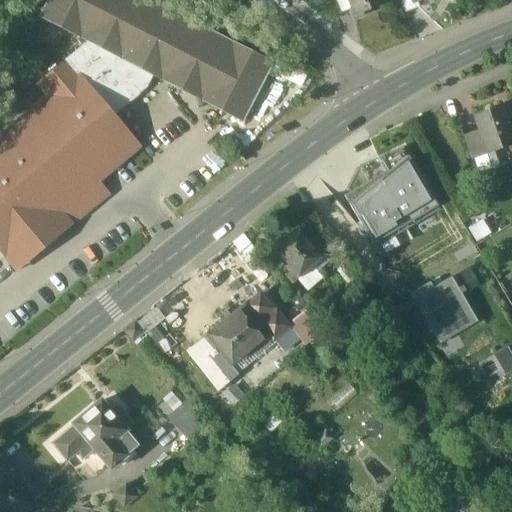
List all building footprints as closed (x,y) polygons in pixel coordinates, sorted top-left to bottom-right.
[(271,65),(146,0),(50,0),(42,17),(89,42),(154,75),(242,121),(271,65)] [(347,0),(351,9),(348,10),(353,20),(363,16),(362,13),(384,3),(383,0),(347,0)] [(414,4),(412,0),(399,0),(403,8),(414,4)] [(154,75),(89,42),(57,69),(68,82),(78,73),(114,116),(146,89),(154,75)] [(57,69),(37,85),(39,87),(44,92),(48,98),(68,82),(57,69)] [(48,98),(0,138),(0,253),(5,259),(6,259),(10,263),(25,251),(21,246),(58,215),(69,229),(109,195),(98,182),(139,147),(114,116),(78,73),(68,82),(48,98)] [(511,132),(503,106),(473,117),(478,132),(487,155),(511,145),(511,132)] [(478,132),(465,136),(473,159),(487,155),(478,132)] [(342,195),(374,248),(440,209),(404,148),(360,167),(342,195)] [(18,272),(69,229),(58,215),(21,246),(25,251),(10,263),(18,272)] [(322,259),(299,232),(276,251),(288,265),(282,270),(293,283),(322,259)] [(364,286),(347,264),(336,272),(353,294),(364,286)] [(467,270),(456,276),(466,294),(477,287),(467,270)] [(430,283),(410,294),(439,344),(477,322),(452,279),(433,289),(430,283)] [(275,312),(261,295),(246,307),(269,335),(273,340),(289,327),(276,311),(275,312)] [(245,306),(207,337),(230,366),(269,335),(246,307),(245,306)] [(186,354),(217,392),(237,375),(230,366),(207,337),(186,354)] [(511,350),(510,347),(497,355),(508,374),(511,371),(511,350)] [(199,410),(188,399),(167,419),(186,439),(200,425),(192,416),(199,410)] [(75,427),(53,444),(66,460),(76,452),(82,459),(94,449),(111,469),(138,447),(125,431),(130,427),(121,415),(122,414),(116,407),(109,413),(100,402),(73,425),(75,427)] [(135,497),(125,484),(112,494),(123,507),(135,497)] [(472,511),(428,489),(418,508),(424,511),(472,511)]
